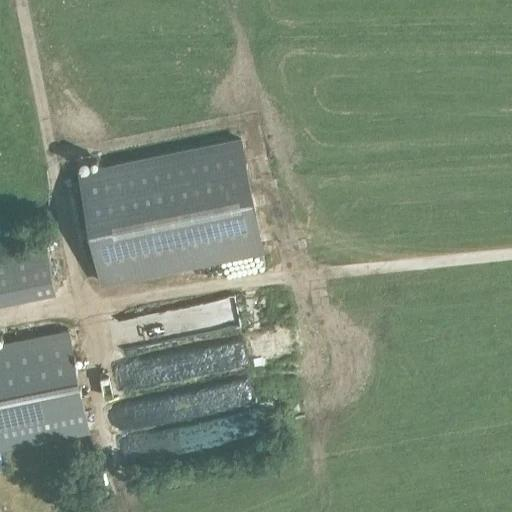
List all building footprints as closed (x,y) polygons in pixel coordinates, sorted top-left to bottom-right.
[(242,138),(80,170),(85,195),(103,281),(264,248),(242,138)] [(0,301),(56,290),(46,243),(0,252),(0,301)] [(211,443),(263,434),(239,294),(112,316),(118,347),(210,331),(219,385),(194,389),(198,415),(206,413),(211,443)] [(0,448),(89,430),(69,329),(0,342),(0,448)] [(166,399),(124,401),(125,422),(171,420),(171,410),(167,410),(166,399)]
